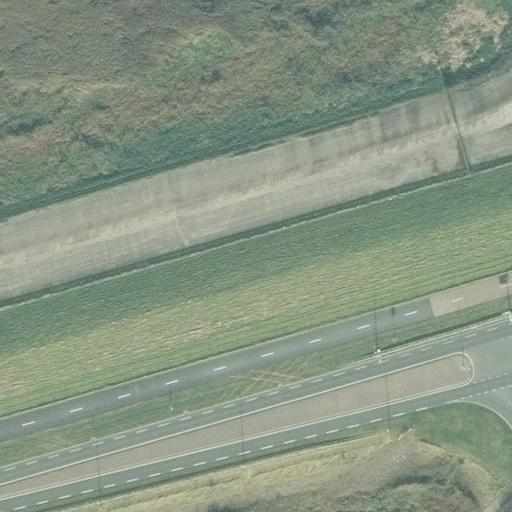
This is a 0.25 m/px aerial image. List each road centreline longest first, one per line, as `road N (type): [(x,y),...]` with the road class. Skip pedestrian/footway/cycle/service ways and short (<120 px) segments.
road 1 (unclassified): [(0,431),(511,284)]
road 2 (primary): [(510,330),(0,478)]
road 3 (primary): [(0,504),(503,381)]
